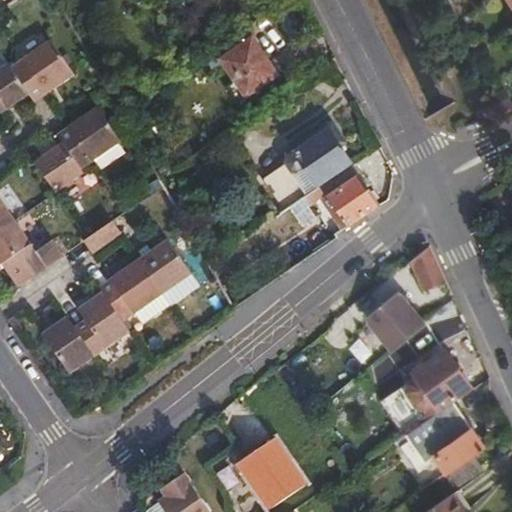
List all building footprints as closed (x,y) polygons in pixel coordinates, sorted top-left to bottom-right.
[(290,11),(278,17),(289,37),(302,29),(291,5),(288,7),(290,11)] [(252,37),(220,60),(246,99),(280,75),(252,37)] [(11,68),(29,94),(35,102),(46,95),(75,75),(52,40),(11,68)] [(0,70),(0,111),(1,113),(15,104),(29,94),(11,68),(9,64),(0,70)] [(57,135),(62,142),(63,142),(82,169),(121,142),(97,108),(69,127),(69,128),(57,135)] [(319,187),(352,164),(340,147),(344,144),(335,129),(330,127),(286,157),(284,164),(291,174),(294,174),(305,166),(319,187)] [(35,163),(56,192),(84,173),(63,143),(47,154),(35,163)] [(379,206),(351,167),(322,187),(327,195),(329,198),(325,201),(330,209),(329,210),(343,231),(348,227),(379,206)] [(150,196),(164,186),(158,178),(144,187),(150,196)] [(327,195),(322,187),(317,190),(305,199),(310,206),(327,195)] [(0,230),(14,221),(0,199),(0,230)] [(305,199),(290,209),(303,228),(318,219),(310,206),(305,199)] [(18,287),(32,278),(16,255),(31,245),(14,221),(0,230),(0,266),(2,265),(18,287)] [(88,248),(93,254),(121,234),(113,221),(88,239),(84,242),(88,248)] [(36,253),(46,268),(64,256),(67,253),(57,238),(36,253)] [(171,305),(173,306),(201,287),(192,274),(193,274),(169,239),(152,251),(143,257),(140,259),(171,305)] [(143,257),(152,251),(148,244),(139,250),(143,257)] [(431,244),(430,245),(410,261),(384,284),(399,311),(413,302),(426,295),(423,289),(446,278),(431,244)] [(16,255),(32,278),(46,268),(36,253),(31,245),(16,255)] [(107,282),(100,287),(104,292),(114,307),(124,321),(136,313),(143,325),(171,305),(140,259),(110,280),(111,280),(107,282)] [(76,328),(96,357),(131,333),(124,321),(114,307),(104,292),(78,310),(82,315),(86,321),(76,328)] [(198,313),(188,320),(194,328),(205,322),(198,313)] [(70,375),(96,357),(76,328),(68,316),(42,334),(70,375)] [(159,337),(150,344),(155,351),(164,344),(159,337)] [(380,401),(404,435),(406,434),(454,401),(474,388),(445,348),(412,371),(404,377),(407,381),(406,382),(405,385),(380,401)] [(475,455),(487,447),(454,401),(406,434),(410,440),(426,463),(434,456),(446,474),(475,455)] [(275,439),(239,464),(271,510),(307,485),(275,439)] [(428,467),(426,463),(410,440),(400,447),(418,473),(428,467)] [(483,468),(475,455),(449,472),(458,485),(483,468)] [(339,467),(330,473),(335,480),(344,474),(339,467)] [(158,492),(166,511),(207,511),(192,477),(158,492)] [(467,511),(455,493),(425,511),(467,511)]
